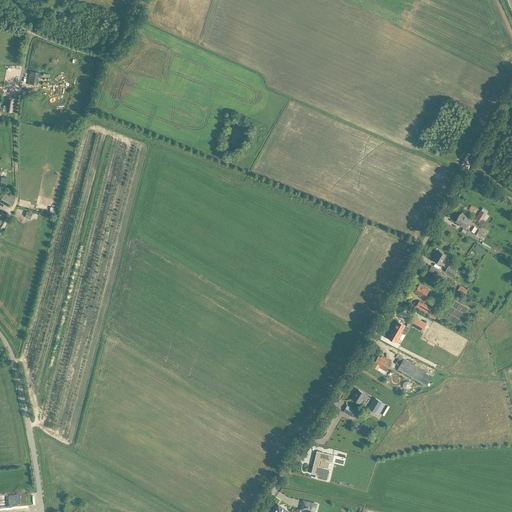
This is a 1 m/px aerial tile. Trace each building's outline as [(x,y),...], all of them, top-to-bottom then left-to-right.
[(30,71),(28,83),(36,84),(38,72),(30,71)] [(2,110),(1,113),(8,114),(8,112),(12,112),(14,99),(6,98),(6,102),(3,102),(2,110)] [(15,195),(10,193),(6,190),(0,199),(0,201),(4,203),(8,206),(15,195)] [(489,216),(486,214),(487,214),(481,210),(475,219),(481,223),(483,220),(486,221),(489,216)] [(460,214),(456,221),(460,224),(460,225),(465,228),(470,219),(465,216),(466,215),(462,213),(461,214),(460,214)] [(484,232),(478,229),(474,235),(480,238),(484,232)] [(469,231),(466,235),(477,242),(479,238),(469,231)] [(435,254),(432,259),(442,265),(445,260),(446,261),(449,256),(443,253),(439,250),(436,255),(435,254)] [(431,266),(428,271),(440,279),(443,274),(431,266)] [(448,266),(445,271),(454,277),(455,278),(457,275),(456,274),(457,272),(448,266)] [(419,285),(415,292),(420,294),(419,295),(424,298),(429,290),(419,285)] [(460,285),(458,290),(465,295),(468,290),(460,285)] [(432,308),(424,303),(419,301),(416,307),(436,318),(438,313),(432,309),(432,308)] [(413,317),(409,323),(423,330),(426,324),(413,317)] [(398,321),(388,338),(396,342),(402,333),(401,333),(403,330),(406,332),(409,327),(405,325),(398,321)] [(368,326),(364,323),(360,322),(357,328),(365,332),(368,326)] [(407,346),(418,352),(424,341),(414,335),(412,339),(411,339),(407,346)] [(387,371),(392,362),(383,357),(383,358),(378,356),(374,362),(372,366),(381,371),(382,368),(387,371)] [(433,376),(404,359),(400,356),(396,363),(400,365),(397,369),(402,371),(427,387),(433,376)] [(405,378),(400,386),(412,393),(417,385),(405,378)] [(362,398),(365,394),(358,390),(356,394),(354,393),(352,398),(361,404),(363,399),(362,398)] [(386,404),(380,400),(376,398),(369,409),(380,415),(386,404)] [(359,413),(351,408),(347,405),(343,411),(355,419),(359,413)] [(330,468),(328,468),(324,467),(326,460),(330,461),(332,462),(333,455),(334,455),(317,450),(317,451),(315,458),(322,459),(320,466),(314,464),(314,468),(312,473),(311,473),(317,474),(316,477),(315,477),(328,481),(328,480),(327,480),(330,468)] [(309,502),(307,510),(314,511),(316,504),(309,502)]
